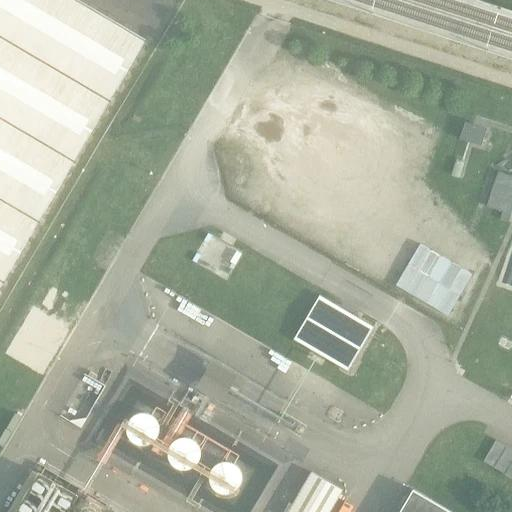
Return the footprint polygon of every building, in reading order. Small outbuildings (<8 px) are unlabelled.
[(0,0),(0,290),(92,134),(147,41),(76,0),(0,0)] [(487,129),(467,122),(461,138),(482,145),(487,129)] [(457,160),(453,174),(461,176),(465,162),(457,160)] [(499,171),(488,206),(511,213),(511,175),(499,171)] [(375,326),(321,294),(295,339),(350,371),(375,326)] [(162,431),(163,426),(161,420),(158,415),(154,412),(149,409),(143,408),(138,409),(133,412),(129,416),(126,421),(125,426),(125,432),(127,437),(131,442),(136,445),(141,446),(147,446),(152,444),(157,441),(160,437),(162,431)] [(284,416),(280,424),(293,432),(298,423),(284,416)] [(205,455),(205,450),(204,445),(201,440),(198,437),(193,434),(188,433),(182,434),(178,436),(173,439),(170,443),(169,448),(169,453),(170,458),(172,463),(176,467),(181,469),(186,470),(191,469),(196,467),(200,464),(203,460),(205,455)] [(511,450),(496,442),(483,462),(511,479),(511,450)] [(242,479),(243,473),(242,467),(239,462),(234,458),(228,456),(222,457),(216,460),(212,464),(210,470),(210,476),(212,482),(216,486),(221,489),(227,490),(233,488),(238,484),(242,479)] [(330,511),(342,491),(312,473),(289,511),(330,511)] [(449,511),(412,490),(399,511),(449,511)]
